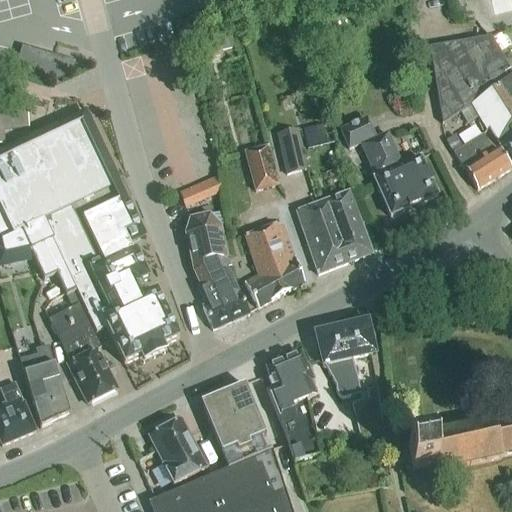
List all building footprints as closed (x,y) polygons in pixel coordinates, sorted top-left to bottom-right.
[(511,0),(493,0),(495,12),(511,9),(511,0)] [(190,46),(196,65),(221,58),(215,38),(190,46)] [(484,74),(502,62),(487,39),(428,50),(442,126),(471,108),(495,90),(484,74)] [(484,74),(495,90),(498,88),(511,108),(511,115),(507,119),(511,123),(511,76),(502,62),(484,74)] [(59,65),(57,73),(70,75),(72,67),(59,65)] [(471,108),(487,133),(489,131),(495,138),(494,139),(511,160),(511,123),(507,119),(511,115),(511,108),(498,88),(495,90),(471,108)] [(0,146),(4,146),(2,132),(28,129),(25,103),(0,105),(0,146)] [(0,244),(20,235),(29,254),(51,244),(75,294),(81,306),(95,336),(106,331),(123,367),(139,359),(142,366),(164,355),(161,349),(178,341),(167,318),(164,310),(163,311),(163,309),(166,308),(159,295),(156,296),(155,294),(145,299),(141,292),(138,286),(148,281),(135,254),(131,256),(127,246),(144,238),(127,203),(128,202),(127,200),(122,202),(116,189),(121,187),(120,184),(119,185),(86,117),(0,158),(0,244)] [(348,151),(374,140),(366,122),(340,133),(348,151)] [(322,126),(301,132),(307,152),(327,147),(322,126)] [(306,173),(298,132),(275,137),(284,178),(306,173)] [(389,218),(436,197),(419,158),(400,166),(386,135),(359,147),(374,179),(372,180),(389,218)] [(452,156),(477,194),(510,171),(496,149),(492,152),(481,136),(452,156)] [(268,148),(243,155),(254,195),(279,189),(268,148)] [(214,180),(199,187),(205,202),(221,195),(214,180)] [(347,195),(315,207),(323,230),(329,228),(344,267),(370,256),(347,195)] [(317,277),(344,267),(329,228),(323,230),(315,207),(296,215),(317,277)] [(226,260),(219,228),(208,217),(189,221),(185,236),(192,267),(193,268),(202,287),(197,289),(206,308),(202,309),(212,333),(248,316),(222,260),(226,260)] [(242,286),(257,312),(302,286),(282,227),(245,240),(257,277),(242,286)] [(29,254),(20,235),(0,244),(0,264),(30,257),(29,254)] [(51,244),(29,254),(30,257),(43,283),(55,277),(65,299),(75,294),(51,244)] [(81,306),(75,294),(65,299),(71,311),(75,309),(81,306)] [(71,311),(48,323),(69,363),(64,366),(78,394),(80,393),(87,408),(115,393),(109,380),(111,379),(75,309),(71,311)] [(339,419),(362,414),(351,361),(369,356),(361,319),(360,317),(359,316),(358,316),(344,319),(343,320),(342,320),(342,321),(343,324),(334,326),(334,328),(325,330),(322,331),(319,332),(317,335),(316,338),(316,341),(319,354),(317,355),(320,368),(322,367),(334,389),(334,393),(336,399),(339,401),(339,419)] [(19,362),(20,368),(38,430),(67,417),(47,349),(33,353),(35,358),(19,362)] [(264,365),(264,370),(273,392),(272,393),(280,411),(275,413),(294,469),(318,462),(303,404),(314,399),(308,385),(312,383),(306,368),(304,369),(299,356),(294,352),(264,365)] [(0,442),(3,449),(36,435),(15,386),(0,392),(0,393),(6,406),(0,408),(0,442)] [(201,407),(201,408),(201,409),(227,472),(265,454),(265,453),(260,440),(264,438),(244,387),(242,387),(244,391),(208,406),(208,405),(207,405),(207,404),(206,404),(205,404),(204,404),(203,404),(202,404),(202,405),(201,405),(201,406),(201,407)] [(366,402),(370,420),(380,417),(378,399),(366,402)] [(499,459),(511,456),(511,422),(491,426),(491,424),(428,437),(430,443),(407,448),(411,472),(435,467),(436,474),(499,461),(499,459)] [(163,467),(161,468),(172,488),(205,471),(180,423),(148,440),(163,467)] [(227,472),(153,503),(157,511),(290,511),(271,451),(265,453),(265,454),(265,455),(227,472)]
